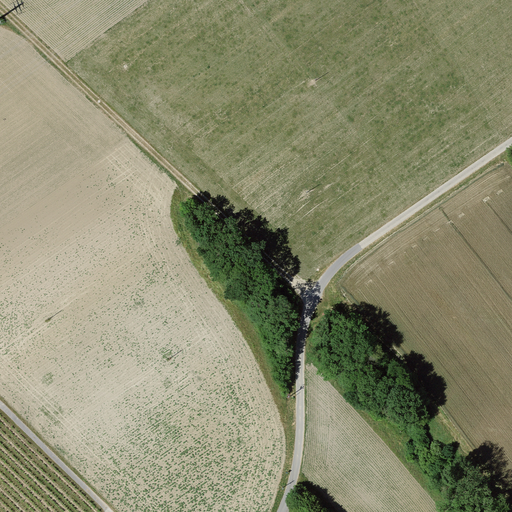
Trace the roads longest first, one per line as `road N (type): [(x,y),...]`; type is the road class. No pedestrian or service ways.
road 1 (residential): [(281,511),(296,467),(305,324),(318,288),(352,251)]
road 2 (track): [(192,188),(0,7)]
road 3 (residential): [(352,251),(511,140)]
road 4 (track): [(0,403),(109,511)]
